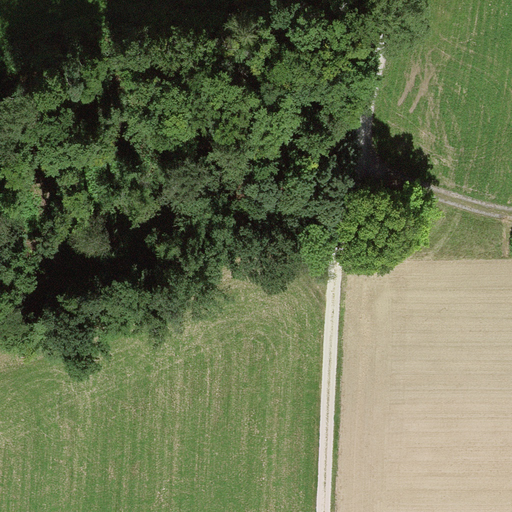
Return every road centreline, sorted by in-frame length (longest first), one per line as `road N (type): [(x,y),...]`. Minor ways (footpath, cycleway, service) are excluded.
road 1 (track): [(389,0),(340,214),(324,511)]
road 2 (track): [(351,153),(437,195),(511,213)]
